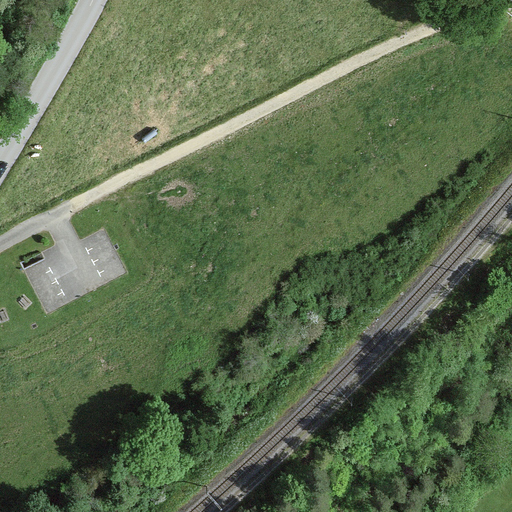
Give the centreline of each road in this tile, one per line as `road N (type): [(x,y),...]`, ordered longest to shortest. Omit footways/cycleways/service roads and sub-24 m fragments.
road 1 (track): [(504,0),(455,15),(62,216)]
road 2 (tertiary): [(0,160),(93,0)]
